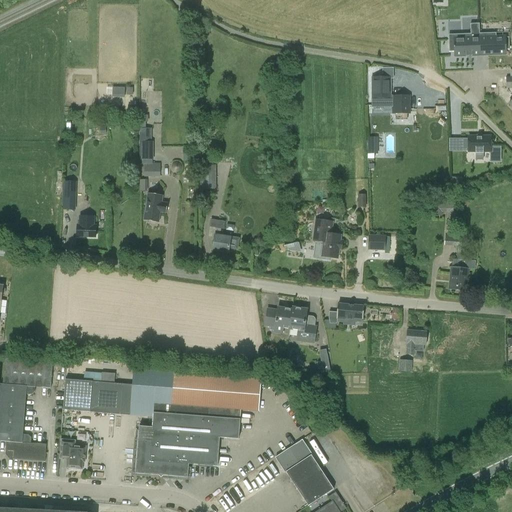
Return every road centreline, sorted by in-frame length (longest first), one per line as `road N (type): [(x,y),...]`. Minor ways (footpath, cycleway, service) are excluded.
road 1 (unclassified): [(511,312),(0,246)]
road 2 (unclassified): [(511,146),(457,92),(419,70),(265,43),(186,9)]
road 3 (unclassified): [(0,483),(164,497),(199,511)]
